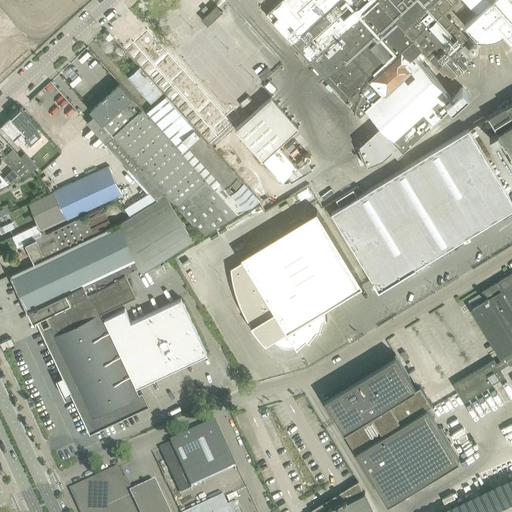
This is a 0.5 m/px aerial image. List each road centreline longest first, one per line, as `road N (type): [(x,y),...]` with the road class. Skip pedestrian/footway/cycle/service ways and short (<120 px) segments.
road 1 (unknown): [(239,0),(312,92),(381,161),(407,156),(511,85)]
road 2 (unclassified): [(217,407),(310,379),(511,253)]
road 3 (unknown): [(282,385),(220,311),(198,258),(335,170)]
road 4 (unknown): [(310,379),(391,504),(490,460),(501,419),(511,410)]
road 5 (unclassified): [(44,487),(217,407)]
road 6 (unclassified): [(0,104),(117,0)]
